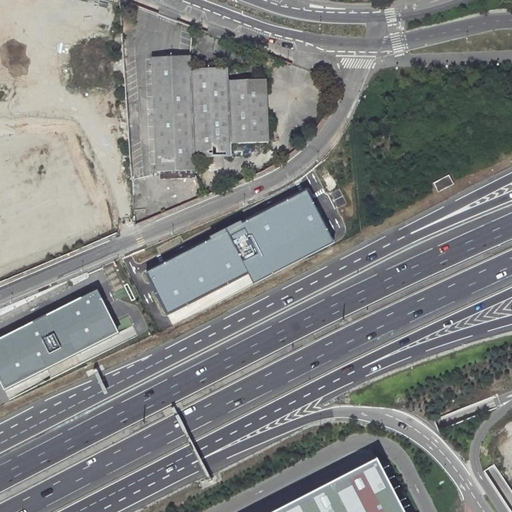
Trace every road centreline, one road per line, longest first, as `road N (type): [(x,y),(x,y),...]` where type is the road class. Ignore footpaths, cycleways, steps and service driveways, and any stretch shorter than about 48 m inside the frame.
road 1 (trunk): [(511,225),(0,479)]
road 2 (trunk): [(8,511),(511,262)]
road 3 (residential): [(0,296),(301,162),(329,133),(367,44)]
road 4 (trunk): [(371,252),(0,443)]
road 5 (trunk): [(105,497),(336,412),(406,424),(475,491)]
road 6 (trunk): [(105,497),(333,381)]
road 7 (unknown): [(109,260),(134,326),(0,398)]
road 8 (trunk): [(333,381),(511,292)]
road 9 (trunk): [(333,381),(511,320)]
road 10 (tertiary): [(189,0),(298,37),(367,44)]
road 11 (trunk): [(511,176),(371,252)]
road 12 (trunk): [(511,195),(371,252)]
road 13 (tertiary): [(367,44),(511,19)]
